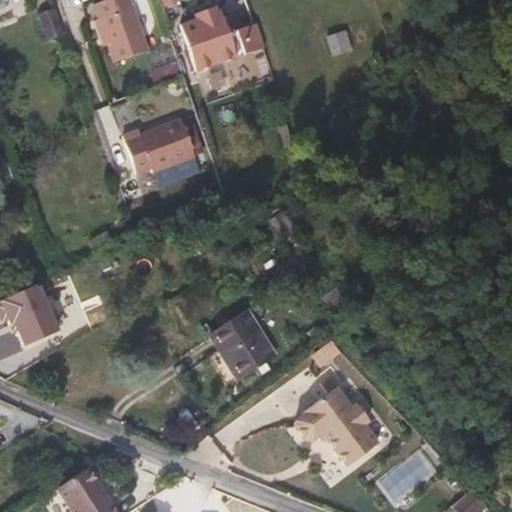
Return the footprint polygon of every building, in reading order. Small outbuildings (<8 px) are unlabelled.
[(151,47),(133,0),(99,0),(97,1),(108,29),(102,31),(108,45),(112,43),(118,59),(151,47)] [(268,42),(259,16),(232,25),(221,0),(209,0),(196,5),(198,11),(181,17),(199,67),(268,42)] [(67,31),(56,5),(41,10),(51,37),(67,31)] [(353,46),(347,27),(332,32),(338,51),(353,46)] [(199,154),(185,116),(143,131),(142,127),(125,133),(140,171),(157,165),(159,169),(199,154)] [(115,240),(111,230),(93,239),(97,249),(115,240)] [(280,355),(250,307),(213,331),(243,378),(280,355)] [(302,373),(278,391),(295,412),(318,394),(302,373)] [(369,422),(374,418),(361,401),(355,405),(339,384),(308,408),(310,411),(299,418),(298,424),(309,439),(316,439),(325,431),(331,438),(333,436),(341,446),(339,448),(352,464),(383,440),(369,422)] [(123,511),(93,466),(61,486),(78,511),(123,511)] [(481,511),(495,501),(479,484),(458,503),(465,511),(481,511)]
